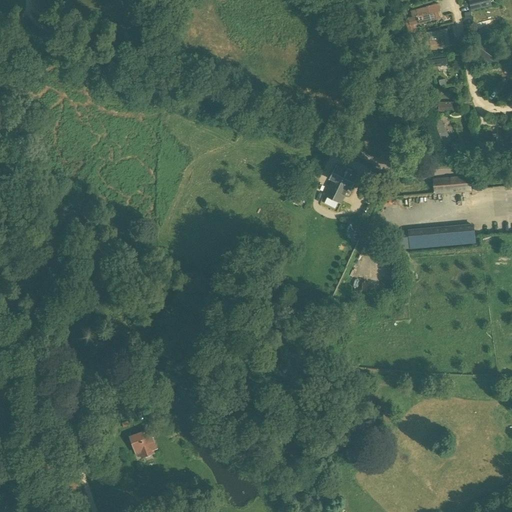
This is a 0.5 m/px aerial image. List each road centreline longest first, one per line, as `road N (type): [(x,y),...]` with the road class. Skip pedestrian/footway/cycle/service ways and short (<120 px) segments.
road 1 (track): [(315,134),(38,9)]
road 2 (track): [(95,511),(46,371),(0,306)]
road 3 (track): [(511,166),(412,170),(315,134)]
road 4 (unknown): [(348,0),(382,165)]
